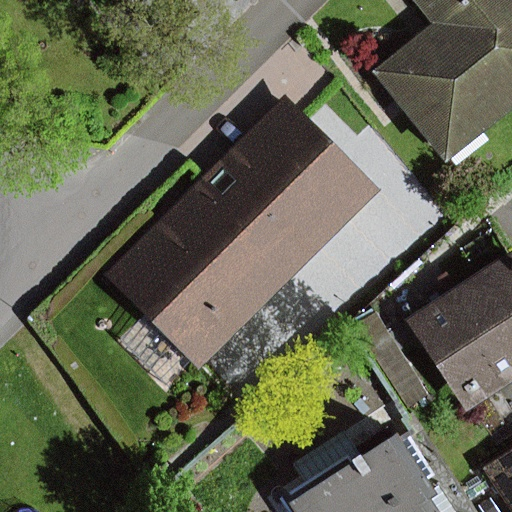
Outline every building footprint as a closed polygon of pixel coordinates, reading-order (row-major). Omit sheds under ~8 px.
[(511,111),(511,0),(412,0),(433,26),(374,73),(446,164),(511,111)] [(284,95),(104,276),(148,320),(126,342),(165,380),(187,359),(200,372),(381,192),(284,95)] [(511,255),(408,323),(469,416),(511,388),(511,255)] [(364,458),(348,432),(295,465),(307,484),(285,498),(293,511),(458,511),(442,486),(437,489),(431,480),(439,475),(410,429),(364,458)] [(511,451),(485,469),(511,510),(511,451)] [(501,511),(492,498),(480,505),(484,511),(501,511)]
